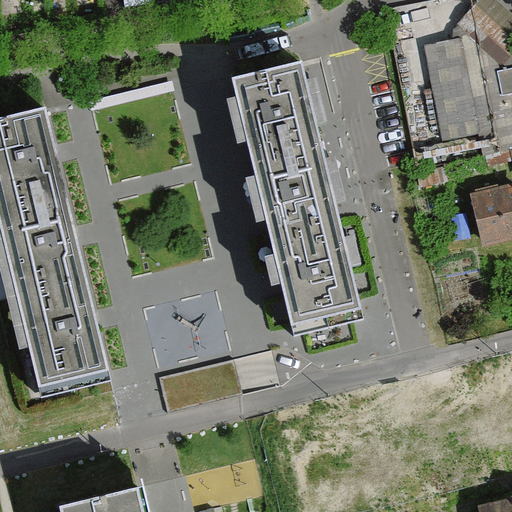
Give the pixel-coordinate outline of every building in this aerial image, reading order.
[(511,15),(495,0),(480,0),(475,6),(511,38),(511,15)] [(468,34),(456,41),(427,46),(445,141),(480,134),(485,154),(511,148),(511,94),(504,96),(499,72),(504,71),(503,64),(511,52),(511,38),(475,6),(459,25),(468,34)] [(504,71),(499,72),(504,96),(511,94),(511,52),(503,64),(504,71)] [(306,64),(236,81),(255,159),(324,143),(306,64)] [(0,213),(67,197),(45,107),(0,118),(0,213)] [(343,221),(324,143),(255,159),(272,239),(343,221)] [(511,182),(471,192),(483,244),(511,237),(511,182)] [(89,289),(67,197),(0,213),(0,265),(10,308),(89,289)] [(366,320),(343,221),(272,239),(296,337),(366,320)] [(112,381),(89,289),(10,308),(20,348),(30,346),(43,397),(112,381)] [(424,511),(402,422),(310,444),(326,511),(424,511)] [(141,511),(136,489),(60,507),(61,511),(141,511)]
